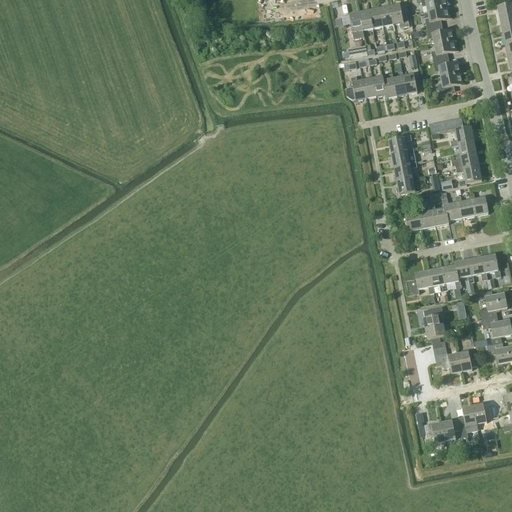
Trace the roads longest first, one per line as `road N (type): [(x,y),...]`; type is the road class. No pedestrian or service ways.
road 1 (residential): [(511,239),(401,261),(385,250),(379,219)]
road 2 (residential): [(363,126),(490,100)]
road 3 (residential): [(511,380),(432,395),(420,352)]
